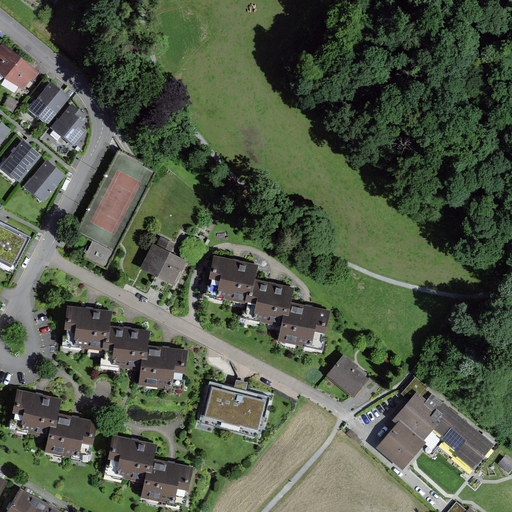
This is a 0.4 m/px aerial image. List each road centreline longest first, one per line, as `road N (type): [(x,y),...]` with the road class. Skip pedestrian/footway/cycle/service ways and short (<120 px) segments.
road 1 (residential): [(41,253),(347,416)]
road 2 (residential): [(0,21),(84,90),(102,123),(41,253)]
